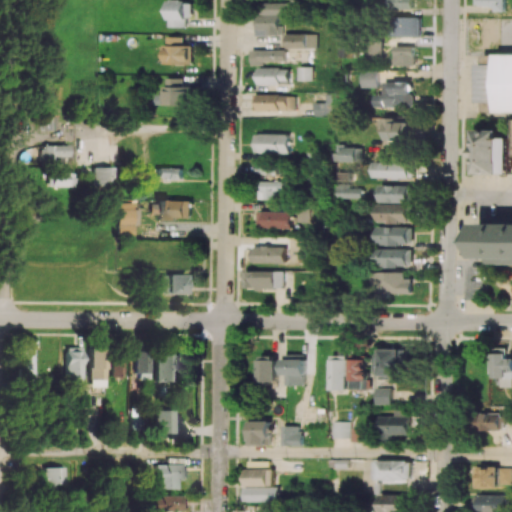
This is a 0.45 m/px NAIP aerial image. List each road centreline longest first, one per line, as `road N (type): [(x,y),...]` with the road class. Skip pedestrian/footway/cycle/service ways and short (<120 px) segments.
road 1 (residential): [(451,0),(442,511)]
road 2 (residential): [(228,0),(221,511)]
road 3 (residential): [(511,321),(0,319)]
road 4 (residential): [(5,157),(1,319)]
